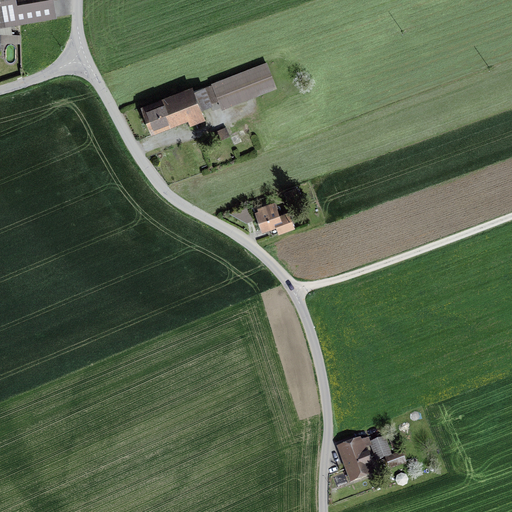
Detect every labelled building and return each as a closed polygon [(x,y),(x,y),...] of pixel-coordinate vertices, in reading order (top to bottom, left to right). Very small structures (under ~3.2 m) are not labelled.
[(0,0),(0,23),(2,23),(2,26),(54,17),(51,1),(15,7),(13,0),(0,0)] [(267,64),(214,85),(223,108),(276,88),(267,64)] [(205,88),(145,111),(152,128),(187,114),(190,124),(203,119),(199,109),(211,104),(205,88)] [(224,128),(213,133),(216,141),(227,135),(224,128)] [(278,216),(273,203),(265,205),(266,208),(258,211),(264,229),(270,227),(272,234),(293,226),(288,212),(278,216)] [(367,439),(342,448),(353,477),(370,471),(361,448),(369,445),(374,458),(389,452),(383,436),(368,442),(367,439)] [(400,453),(386,457),(389,466),(403,461),(400,453)]
